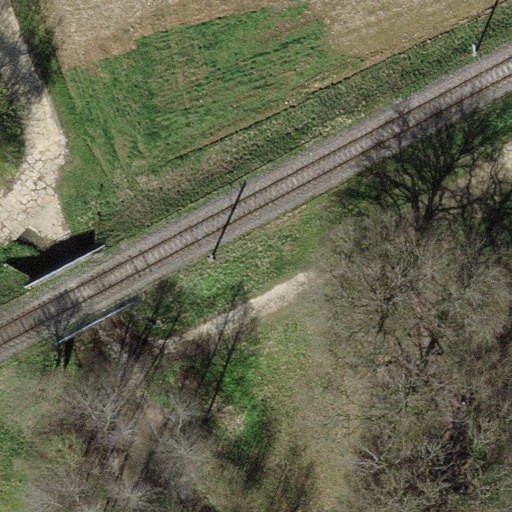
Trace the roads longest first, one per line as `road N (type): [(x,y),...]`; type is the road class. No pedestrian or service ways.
road 1 (track): [(511,160),(203,337),(171,347),(140,345),(104,321),(32,193)]
road 2 (track): [(466,511),(448,417),(365,245)]
road 3 (track): [(0,26),(46,145),(32,193)]
